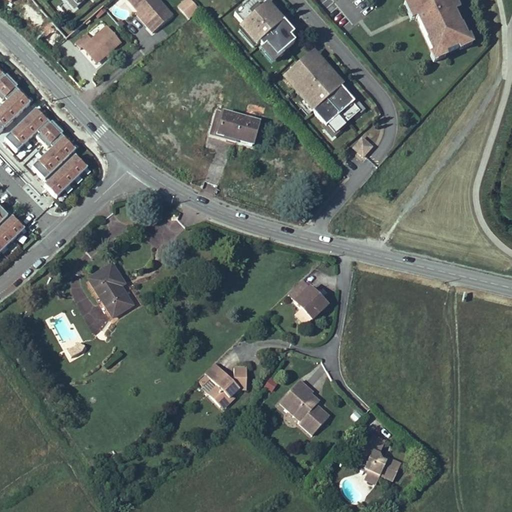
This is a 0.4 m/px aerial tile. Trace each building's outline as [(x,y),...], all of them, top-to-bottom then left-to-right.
[(141,20),(153,34),(172,17),(157,0),(128,0),(128,1),(138,13),(143,18),(141,20)] [(199,10),(190,0),(186,0),(180,6),(190,18),(199,10)] [(293,37),(259,0),(251,0),(234,15),(244,27),(241,29),(268,59),(269,58),(273,62),(280,56),(276,52),(293,37)] [(470,40),(451,0),(405,0),(432,58),(440,54),(441,57),(460,48),(459,45),(470,40)] [(75,45),(80,51),(82,49),(85,47),(99,63),(121,44),(107,28),(91,41),(87,35),(75,45)] [(284,85),(325,133),(363,100),(313,42),(284,68),(292,78),(284,85)] [(85,47),(82,49),(96,66),(99,63),(85,47)] [(275,75),(284,85),(292,78),(284,68),(275,75)] [(0,133),(30,105),(0,73),(0,102),(2,104),(4,101),(6,103),(0,109),(0,133)] [(75,152),(35,110),(4,141),(16,153),(36,135),(38,137),(36,139),(46,150),(50,148),(51,150),(32,169),(47,185),(44,187),(56,200),(87,170),(73,155),(75,152)] [(252,147),(259,124),(216,112),(210,135),(229,140),(230,136),(234,137),(233,142),(252,147)] [(351,151),(362,162),(373,149),(362,139),(351,151)] [(0,253),(24,230),(12,218),(9,221),(0,211),(0,253)] [(113,319),(132,307),(119,288),(123,286),(111,267),(88,281),(113,319)] [(311,321),(326,307),(303,282),(288,296),(295,303),(294,304),(300,310),(294,316),(304,327),(311,321)] [(78,350),(74,344),(63,351),(67,357),(78,350)] [(246,391),(246,369),(234,369),(233,381),(230,381),(215,365),(205,375),(217,387),(208,396),(220,408),(232,397),(238,391),(246,391)] [(264,388),(272,395),(278,386),(270,380),(264,388)] [(312,394),(298,382),(285,397),(293,404),(286,412),(300,423),(298,425),(312,437),(328,418),(320,410),(319,412),(314,408),(315,406),(318,403),(310,396),(312,394)] [(232,397),(220,408),(223,411),(234,399),(232,397)] [(279,405),(286,412),(293,404),(285,397),(279,405)] [(380,477),(393,483),(401,466),(395,463),(389,465),(382,461),(379,456),(386,443),(373,436),(366,450),(372,453),(369,460),(365,459),(361,468),(368,471),(367,474),(365,478),(377,483),(380,477)] [(395,463),(379,456),(382,461),(389,465),(395,463)] [(377,483),(365,478),(364,481),(375,486),(377,483)]
